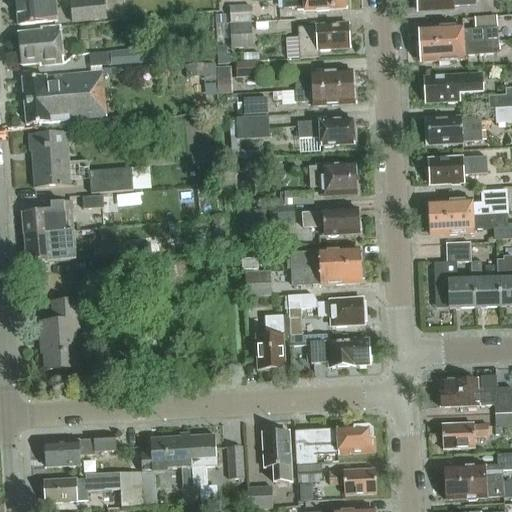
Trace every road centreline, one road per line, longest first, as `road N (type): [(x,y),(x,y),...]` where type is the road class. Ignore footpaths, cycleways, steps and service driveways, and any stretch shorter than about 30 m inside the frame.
road 1 (residential): [(5,422),(406,397)]
road 2 (residential): [(404,358),(383,0)]
